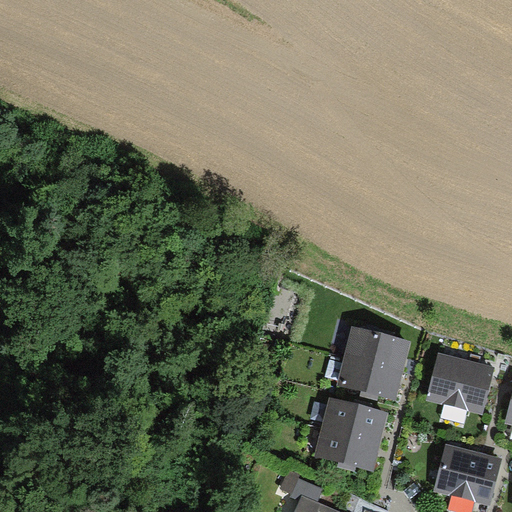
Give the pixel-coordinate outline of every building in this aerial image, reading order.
[(408,345),(355,330),(339,383),(393,398),(398,381),(403,364),(408,345)] [(487,382),(490,371),(435,357),(424,403),(479,416),(487,382)] [(386,415),(333,401),(319,455),(372,469),(377,452),(381,435),(386,415)] [(489,506),(499,460),(483,457),(444,448),(433,494),(489,506)] [(336,511),(304,499),(298,511),(336,511)]
